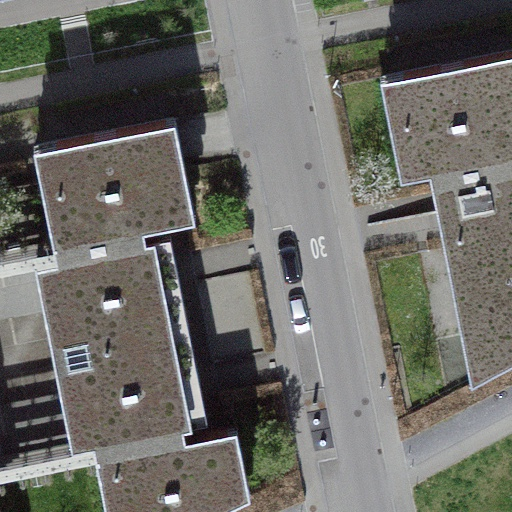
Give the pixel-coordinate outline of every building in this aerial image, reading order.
[(398,110),(410,171),(471,159),(511,151),(511,48),(404,70),(411,107),(398,110)] [(30,151),(53,262),(144,244),(142,233),(193,223),(173,123),(30,151)] [(511,151),(471,159),(410,171),(413,184),(442,178),(511,164),(511,151)] [(511,349),(511,164),(442,178),(450,221),(479,367),(511,349)] [(69,454),(91,449),(180,432),(190,430),(152,242),(144,244),(53,262),(31,267),(69,454)] [(183,443),(180,432),(91,449),(104,511),(225,511),(249,501),(235,433),(183,443)]
